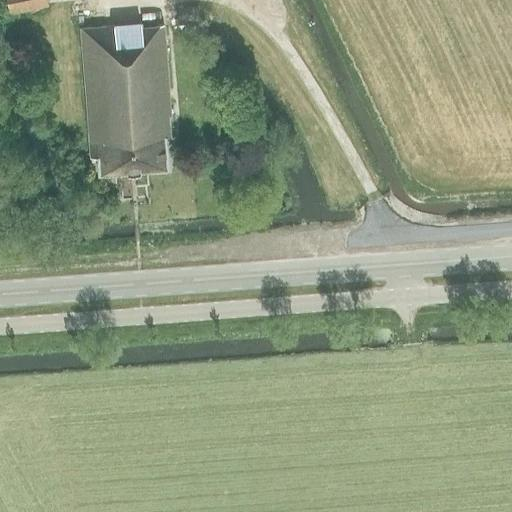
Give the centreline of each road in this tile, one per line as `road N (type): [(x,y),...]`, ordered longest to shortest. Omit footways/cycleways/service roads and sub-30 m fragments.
road 1 (unclassified): [(0,326),(511,288)]
road 2 (primary): [(0,294),(511,257)]
